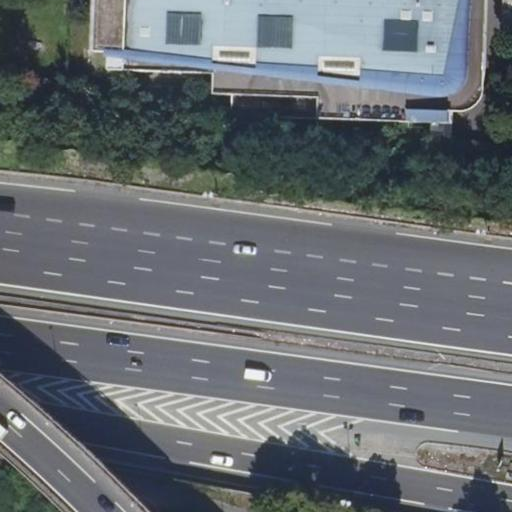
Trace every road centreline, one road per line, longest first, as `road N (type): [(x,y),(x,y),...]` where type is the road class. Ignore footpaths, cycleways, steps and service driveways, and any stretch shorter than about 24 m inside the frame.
road 1 (motorway): [(0,408),(511,494)]
road 2 (motorway): [(0,346),(511,417)]
road 3 (motorway): [(511,313),(0,244)]
road 4 (motorway): [(110,511),(0,413)]
